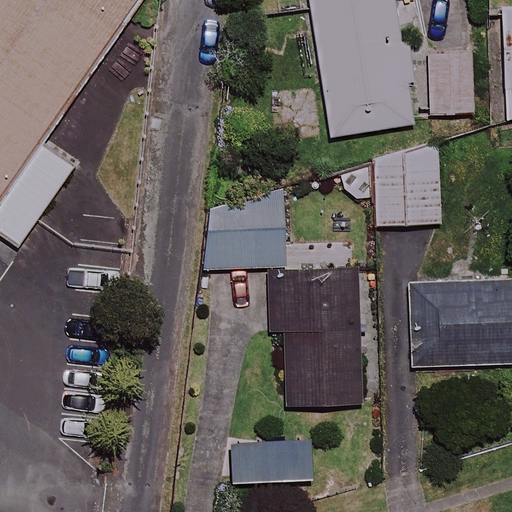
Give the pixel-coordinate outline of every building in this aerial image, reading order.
[(0,0),(0,159),(110,0),(0,0)] [(305,0),(329,138),(413,124),(391,0),(305,0)] [(511,9),(498,10),(503,115),(511,114),(511,9)] [(464,45),(415,53),(425,115),(474,107),(464,45)] [(437,224),(433,150),(372,153),(376,227),(437,224)] [(277,271),(278,208),(206,207),(205,270),(277,271)] [(356,405),(352,276),(267,278),(269,341),(279,341),(281,407),(356,405)] [(511,364),(511,284),(411,287),(413,367),(511,364)] [(298,444),(235,455),(240,485),(303,473),(298,444)]
